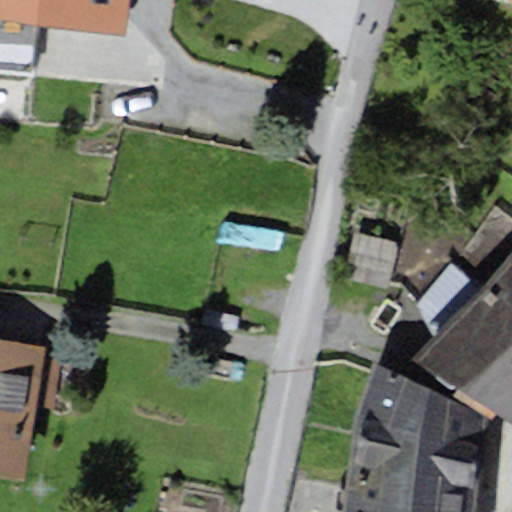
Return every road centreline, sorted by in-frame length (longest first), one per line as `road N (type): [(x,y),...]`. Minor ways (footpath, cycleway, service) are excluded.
road 1 (residential): [(374,0),(354,58),(254,511)]
road 2 (unknown): [(0,345),(283,383)]
